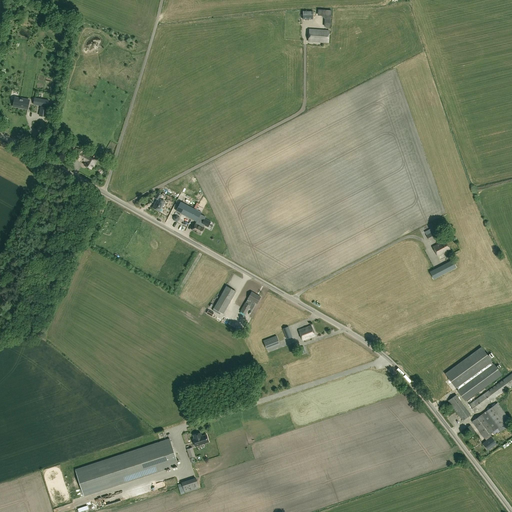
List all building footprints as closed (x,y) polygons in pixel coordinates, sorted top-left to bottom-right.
[(321,16),(321,10),(313,10),(313,11),(303,11),(303,19),(313,19),(313,16),(321,16)] [(328,43),(329,31),(309,29),(308,41),(309,41),(309,46),(319,46),(319,42),(328,43)] [(29,100),(15,97),(13,106),(27,109),(29,100)] [(47,107),(48,100),(35,98),(33,104),(47,107)] [(17,113),(15,122),(26,125),(29,117),(17,113)] [(97,160),(89,156),(89,155),(83,152),(84,151),(77,148),(74,153),(72,159),(80,162),(81,160),(86,162),(84,165),(91,169),(93,165),(94,165),(97,160)] [(159,211),(165,202),(160,199),(162,195),(158,192),(155,198),(157,199),(152,207),(159,211)] [(196,221),(201,212),(178,200),(176,204),(178,206),(176,211),(196,221)] [(211,222),(204,218),(203,221),(202,220),(199,226),(195,224),(192,230),(201,234),(204,228),(201,227),(202,224),(208,227),(211,222)] [(438,236),(436,231),(427,235),(429,241),(438,236)] [(438,256),(450,250),(445,240),(433,247),(438,256)] [(452,260),(430,272),(434,279),(456,267),(452,260)] [(223,314),(236,291),(226,286),(214,308),(223,314)] [(257,303),(261,297),(252,292),(248,298),(246,303),(245,303),(240,311),(246,314),(249,308),(252,310),(256,303),(257,303)] [(303,341),(315,336),(312,325),(299,330),(303,341)] [(287,339),(292,337),(288,326),(283,329),(287,339)] [(266,349),(280,344),(276,335),(263,341),(266,349)] [(493,364),(491,362),(492,362),(482,347),(445,373),(456,388),(457,387),(459,389),(458,390),(466,401),(502,375),(494,363),(493,364)] [(475,412),(511,385),(511,373),(469,404),(475,412)] [(463,421),(470,415),(470,414),(456,394),(448,401),(463,421)] [(484,438),(489,434),(493,431),(498,428),(500,431),(511,422),(497,403),(472,421),(473,423),(484,438)] [(472,435),(476,432),(471,425),(467,428),(472,435)] [(192,435),(195,446),(203,444),(202,442),(208,440),(206,433),(200,435),(199,433),(192,435)] [(491,437),(489,434),(484,438),(487,441),(483,443),(488,450),(496,444),(491,437)] [(179,463),(170,436),(74,468),(83,495),(179,463)] [(195,456),(192,447),(187,449),(190,458),(195,456)] [(134,497),(153,492),(152,486),(133,491),(134,497)] [(105,501),(89,505),(91,511),(106,507),(105,501)]
